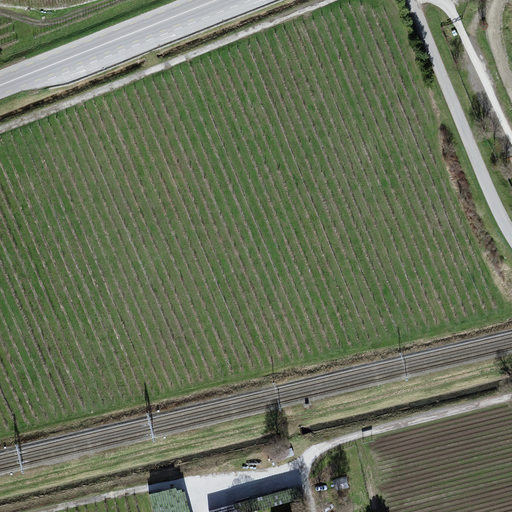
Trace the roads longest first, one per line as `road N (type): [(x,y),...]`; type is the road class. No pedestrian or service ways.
road 1 (track): [(337,0),(0,132)]
road 2 (unclassified): [(511,399),(337,442),(302,469),(223,487)]
road 3 (tertiary): [(511,235),(411,0)]
road 4 (primary): [(0,85),(216,0)]
road 5 (track): [(48,511),(165,487),(223,487)]
